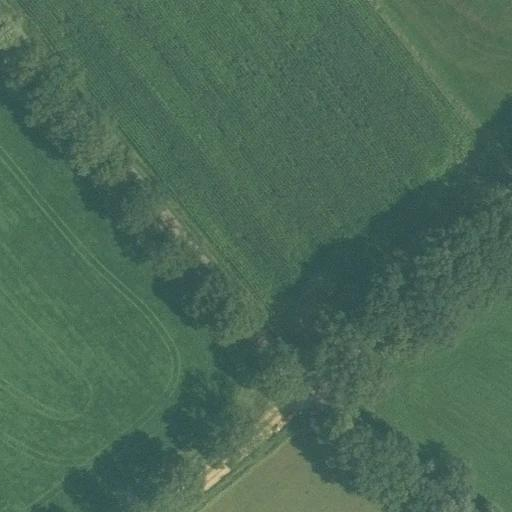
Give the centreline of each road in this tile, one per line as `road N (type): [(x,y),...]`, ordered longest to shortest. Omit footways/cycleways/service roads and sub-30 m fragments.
road 1 (unclassified): [(309,391),(0,8)]
road 2 (unclassified): [(309,391),(511,226)]
road 3 (unclassified): [(468,511),(309,391)]
road 4 (track): [(165,511),(309,391)]
